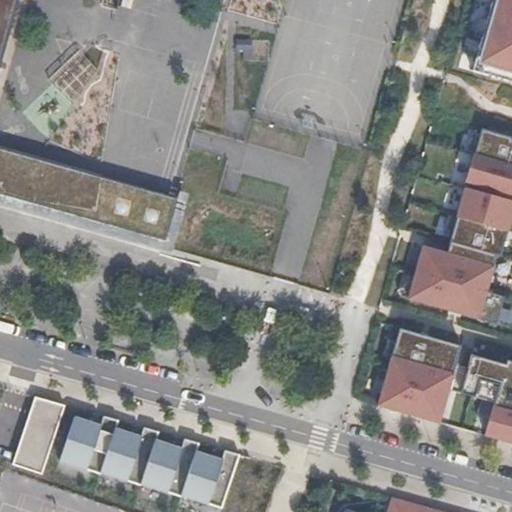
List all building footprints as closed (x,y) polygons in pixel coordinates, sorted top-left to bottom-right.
[(0,0),(0,185),(10,196),(96,211),(102,176),(0,145),(0,68),(19,0),(0,0)] [(493,66),(490,77),(511,82),(511,0),(491,0),(475,61),(493,66)] [(493,66),(475,61),(472,71),(490,77),(493,66)] [(422,246),(407,299),(496,324),(503,297),(486,292),(496,256),(499,257),(511,211),(511,137),(480,129),(466,182),(469,183),(467,190),(464,189),(447,253),(422,246)] [(0,200),(165,241),(177,198),(102,176),(96,211),(10,196),(0,185),(0,200)] [(399,329),(377,405),(424,418),(426,412),(440,416),(460,347),(399,329)] [(471,355),(459,393),(494,403),(484,436),(511,443),(511,362),(506,361),(505,365),(471,355)] [(467,368),(455,364),(448,389),(459,393),(467,368)] [(59,401),(27,391),(4,460),(37,471),(59,401)] [(227,453),(67,409),(54,457),(214,502),(227,453)] [(344,511),(398,511),(403,499),(391,496),(386,511),(349,511),(345,510),(344,511)] [(410,511),(413,502),(403,499),(398,511),(410,511)] [(425,511),(427,506),(413,502),(410,511),(425,511)]
